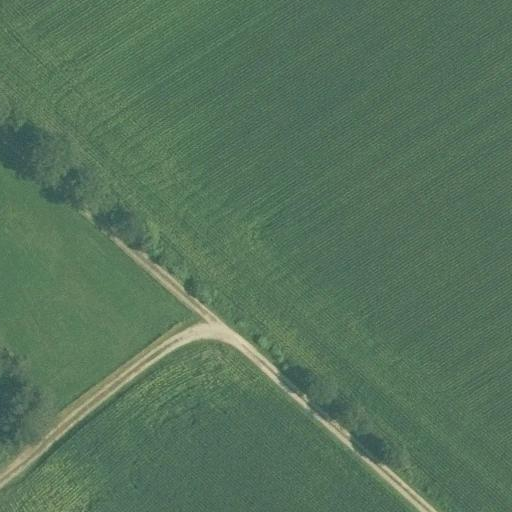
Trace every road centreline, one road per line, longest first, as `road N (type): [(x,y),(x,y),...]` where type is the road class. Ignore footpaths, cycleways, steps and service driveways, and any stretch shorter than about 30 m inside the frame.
road 1 (unclassified): [(434,511),(0,130)]
road 2 (track): [(226,325),(193,326),(0,473)]
